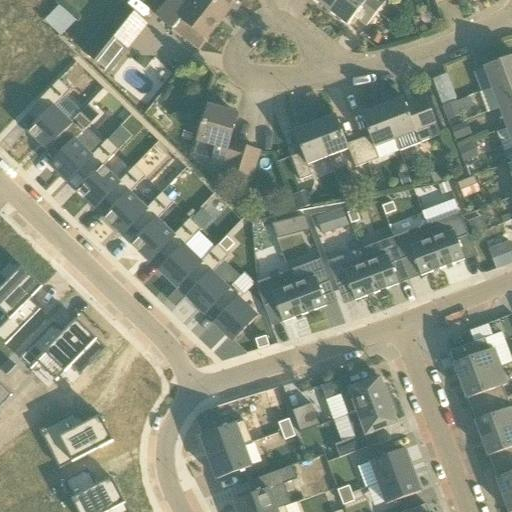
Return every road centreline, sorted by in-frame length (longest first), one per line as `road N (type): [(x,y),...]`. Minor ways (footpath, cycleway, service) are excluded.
road 1 (residential): [(0,179),(193,379)]
road 2 (residential): [(399,326),(470,511)]
road 3 (residential): [(331,66),(424,49),(511,13)]
road 4 (residential): [(272,16),(234,53),(237,69),(306,76),(331,66)]
road 5 (residential): [(187,511),(161,457),(166,425),(193,379)]
